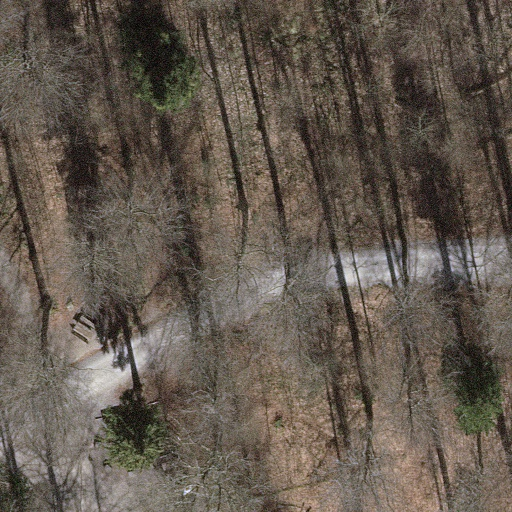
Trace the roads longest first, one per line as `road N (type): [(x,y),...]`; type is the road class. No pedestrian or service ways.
road 1 (track): [(0,425),(300,262),(511,252)]
road 2 (track): [(0,249),(68,390)]
